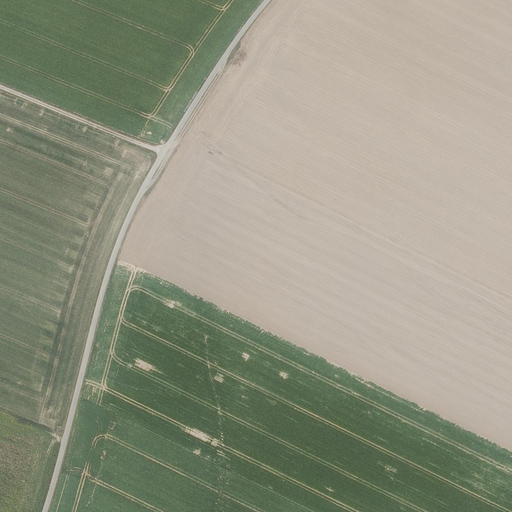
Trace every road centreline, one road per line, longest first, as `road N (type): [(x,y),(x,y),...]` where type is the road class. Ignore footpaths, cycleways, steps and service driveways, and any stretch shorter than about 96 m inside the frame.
road 1 (unclassified): [(45,511),(106,280),(138,198),(237,39),(273,0)]
road 2 (track): [(0,87),(164,152)]
